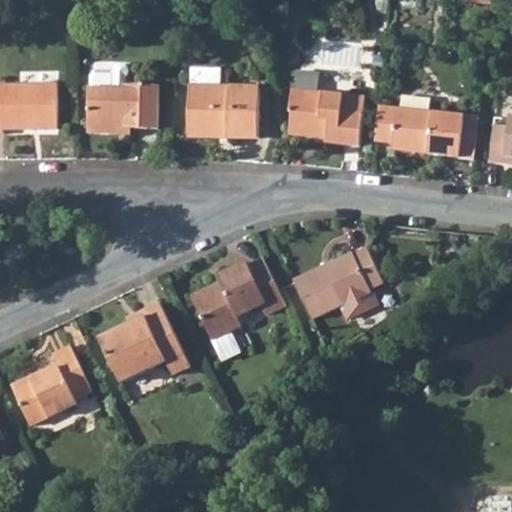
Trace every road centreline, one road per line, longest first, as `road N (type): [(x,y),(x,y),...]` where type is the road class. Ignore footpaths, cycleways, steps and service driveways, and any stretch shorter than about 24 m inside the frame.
road 1 (residential): [(217,217),(298,197),(511,217)]
road 2 (residential): [(0,323),(217,217)]
road 3 (residential): [(217,217),(143,181),(0,182)]
